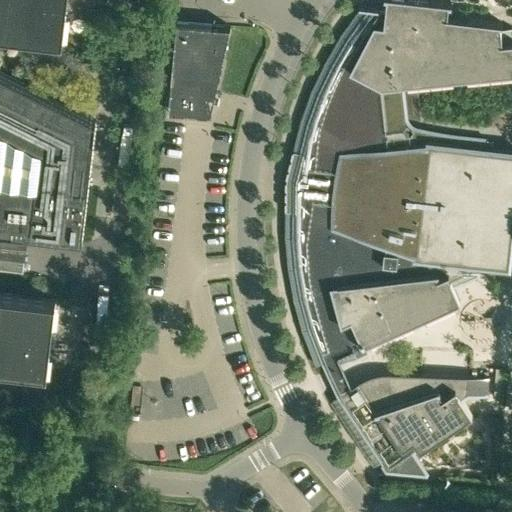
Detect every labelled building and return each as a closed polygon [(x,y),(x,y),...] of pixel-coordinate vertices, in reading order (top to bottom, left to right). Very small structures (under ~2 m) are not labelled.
[(0,230),(26,233),(82,240),(96,120),(0,71),(0,32),(63,40),(67,0),(0,0),(0,370),(47,376),(56,300),(0,293),(0,230)] [(477,273),(497,275),(498,266),(509,267),(511,237),(511,151),(429,141),(425,132),(425,131),(421,132),(416,134),(411,136),(399,140),(399,136),(393,85),(491,75),(490,63),(505,62),(503,44),(511,43),(511,27),(501,29),(500,24),(502,25),(503,23),(447,16),(449,5),(452,5),(452,2),(430,0),(386,0),(386,9),(359,6),(359,8),(361,8),(356,14),(341,35),(326,62),(312,91),(301,120),(294,151),(300,152),(298,164),(299,166),(297,167),(296,169),(294,171),(293,173),(292,175),(291,177),(290,179),(290,181),(290,184),(290,186),(291,188),(291,191),(292,193),(294,195),(296,197),(294,199),(292,210),(286,210),(286,237),(289,269),(295,300),(303,330),(317,366),(323,363),(323,364),(338,357),(448,307),(440,290),(465,279),(473,277),(476,276),(477,273)] [(177,21),(171,87),(169,110),(211,114),(230,26),(177,21)] [(0,268),(22,271),(24,258),(0,255),(0,268)] [(351,386),(337,395),(338,396),(332,399),(376,465),(381,461),(387,469),(386,471),(426,475),(426,472),(412,451),(418,447),(420,450),(472,415),(461,398),(468,393),(488,394),(489,377),(390,373),(386,373),(382,373),(378,374),(375,374),(371,376),(367,377),(363,379),(360,380),(356,383),(353,385),(351,386)]
